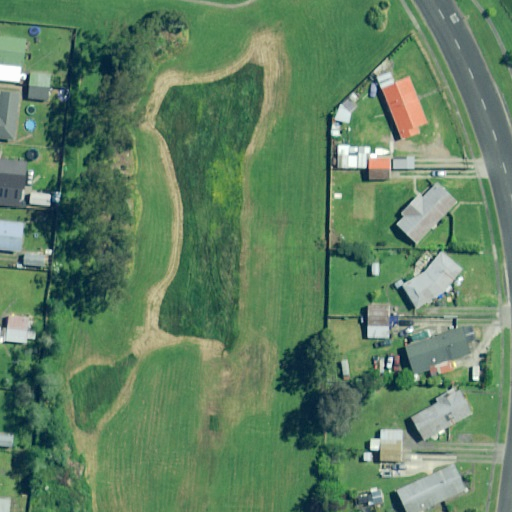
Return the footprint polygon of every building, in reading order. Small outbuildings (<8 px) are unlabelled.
[(0,81),(19,83),(21,67),(22,67),(25,39),(0,36),(0,81)] [(29,85),(50,87),(51,75),(30,73),(29,85)] [(428,122),(410,77),(382,88),(401,139),(419,132),(417,126),(428,122)] [(50,87),(29,85),(27,98),(48,100),(50,87)] [(0,138),(16,141),(20,94),(0,92),(0,138)] [(369,168),(388,168),(388,158),(369,157),(369,168)] [(0,205),(21,208),(22,190),(25,190),(28,162),(0,159),(0,205)] [(388,168),(369,168),(369,179),(388,179),(388,168)] [(457,203),(438,183),(431,189),(428,185),(400,213),(403,216),(395,224),(415,244),(457,203)] [(53,195),(31,193),(30,204),(51,206),(53,195)] [(23,224),(0,221),(0,249),(20,251),(23,224)] [(44,255),(24,253),(24,265),(43,266),(44,255)] [(426,303),(427,305),(433,302),(431,299),(442,293),(449,285),(462,269),(442,253),(424,272),(402,286),(416,308),(426,303)] [(368,315),(388,315),(388,304),(368,304),(368,315)] [(29,316),(8,315),(7,328),(4,327),(3,341),(26,343),(26,338),(34,339),(35,331),(38,331),(39,322),(28,321),(29,316)] [(388,315),(368,315),(368,338),(388,338),(388,315)] [(429,369),(431,377),(453,370),(450,361),(470,355),(462,329),(405,346),(413,374),(429,369)] [(438,433),(439,436),(445,432),(444,430),(472,414),(459,391),(446,398),(443,393),(434,398),(437,403),(410,418),(423,441),(438,433)] [(370,439),(370,450),(402,451),(403,430),(380,429),(380,439),(370,439)] [(13,436),(0,434),(0,445),(11,447),(13,436)] [(380,453),(363,453),(363,461),(402,462),(402,452),(380,451),(380,453)] [(419,511),(466,491),(454,464),(396,491),(406,511),(419,511)] [(0,511),(9,511),(9,499),(0,498),(0,511)]
